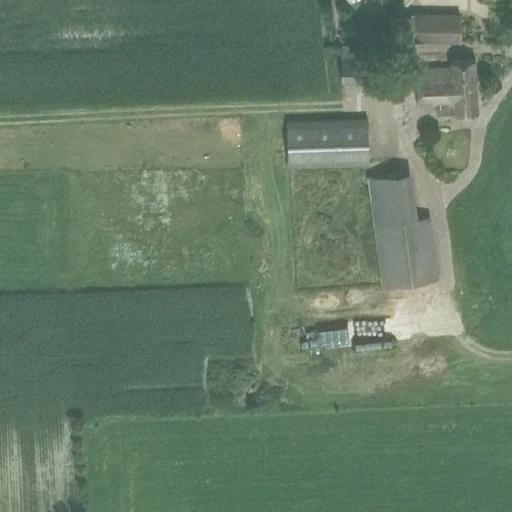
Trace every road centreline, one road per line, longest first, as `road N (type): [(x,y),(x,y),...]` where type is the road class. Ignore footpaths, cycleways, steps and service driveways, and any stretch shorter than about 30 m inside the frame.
road 1 (track): [(486,49),(403,52),(396,83),(381,102),(436,205),(473,167),(479,121),(511,77)]
road 2 (track): [(381,102),(0,118)]
road 3 (track): [(436,205),(455,334),(482,352),(511,354)]
